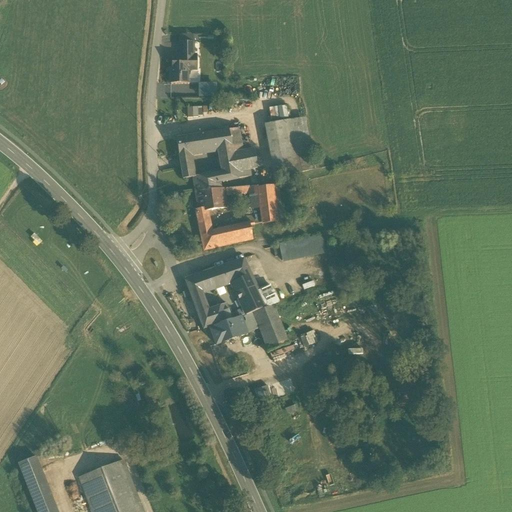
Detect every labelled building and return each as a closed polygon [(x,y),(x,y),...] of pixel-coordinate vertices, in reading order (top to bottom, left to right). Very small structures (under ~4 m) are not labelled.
[(179,57),(193,57),(193,43),(179,43),(179,57)] [(170,84),(187,84),(186,69),(196,69),(196,57),(193,57),(179,57),(172,57),(172,69),(170,69),(170,84)] [(214,97),(214,84),(198,84),(198,98),(214,97)] [(285,105),(268,108),(271,122),(288,119),(285,105)] [(304,119),(290,121),(294,143),(296,154),(300,174),(314,170),(304,119)] [(265,125),(269,148),(272,148),(294,143),(290,121),(265,125)] [(228,131),(232,148),(241,146),(239,132),(238,130),(237,129),(228,131)] [(219,157),(233,155),(232,148),(228,131),(176,139),(179,155),(189,154),(217,150),(219,157)] [(294,143),(272,148),(274,158),(296,154),(294,143)] [(243,153),(241,146),(232,148),(233,155),(243,153)] [(300,174),(296,154),(274,158),(272,148),(269,148),(275,179),(300,174)] [(254,151),(243,153),(233,155),(219,157),(222,173),(224,182),(251,177),(250,170),(257,168),(254,151)] [(179,155),(180,168),(191,166),(189,154),(179,155)] [(180,168),(182,179),(193,178),(192,178),(191,166),(180,168)] [(193,178),(195,192),(221,190),(220,183),(224,182),(222,173),(192,178),(193,178)] [(272,186),(257,188),(260,208),(261,222),(262,225),(277,223),(272,186)] [(278,186),(272,186),(277,223),(277,226),(283,225),(278,186)] [(230,196),(249,194),(249,187),(230,189),(230,196)] [(251,209),(260,208),(257,188),(257,187),(249,187),(249,194),(251,209)] [(225,189),(221,190),(195,192),(198,210),(199,213),(206,211),(227,208),(229,208),(228,203),(226,204),(225,192),(225,189)] [(229,229),(211,233),(209,225),(206,211),(199,213),(198,210),(196,210),(199,226),(200,236),(201,236),(203,251),(253,240),(249,225),(229,229)] [(280,256),(282,262),(325,253),(322,237),(311,239),(278,245),(279,247),(280,256)] [(242,260),(220,268),(228,285),(230,284),(243,309),(246,316),(253,313),(273,306),(278,304),(269,286),(258,292),(242,260)] [(202,294),(228,285),(220,268),(185,280),(194,304),(204,301),(202,294)] [(203,330),(210,327),(215,325),(215,326),(225,323),(231,321),(230,316),(228,310),(230,309),(228,303),(210,310),(210,309),(209,307),(207,308),(204,301),(194,304),(197,314),(203,330)] [(273,306),(253,313),(259,329),(268,351),(288,344),(273,306)] [(240,318),(246,316),(243,309),(230,316),(231,321),(240,318)] [(245,334),(259,329),(253,313),(246,316),(240,318),(245,334)] [(240,318),(231,321),(225,323),(215,326),(215,325),(210,327),(216,345),(245,334),(240,318)] [(273,357),(294,350),(293,346),(271,352),(273,357)] [(267,386),(261,388),(265,401),(271,399),(267,386)] [(257,403),(265,401),(261,388),(254,390),(257,403)] [(180,401),(166,406),(180,444),(195,439),(180,401)] [(57,511),(36,458),(17,465),(35,511),(57,511)] [(78,479),(91,511),(143,511),(139,502),(123,461),(78,479)]
